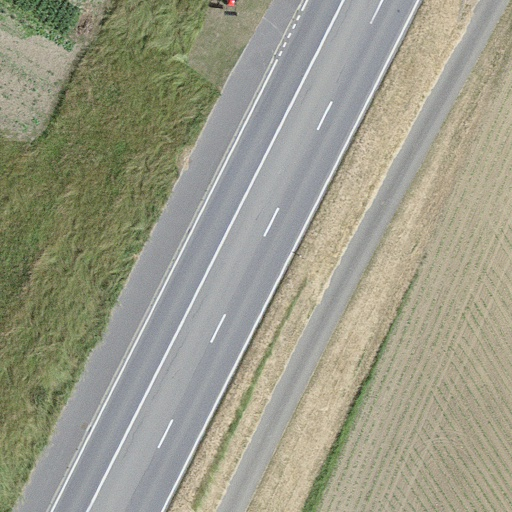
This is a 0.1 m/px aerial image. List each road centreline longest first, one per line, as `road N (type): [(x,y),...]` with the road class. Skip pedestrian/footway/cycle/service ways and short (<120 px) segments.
road 1 (track): [(495,0),(231,511)]
road 2 (primary): [(363,0),(108,511)]
